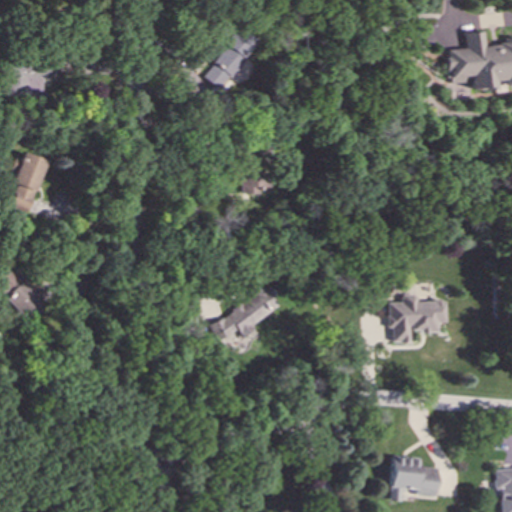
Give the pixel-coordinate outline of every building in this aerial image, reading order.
[(215,89),(255,41),(236,24),(221,42),(224,45),(199,75),(215,89)] [(511,37),(500,38),(500,43),(480,45),(479,31),(460,32),(461,47),(442,49),(445,83),(468,81),(469,90),(493,88),(492,80),(500,80),(501,84),(511,83),(511,37)] [(3,61),(3,91),(38,91),(38,82),(45,82),(45,76),(53,76),(53,60),(3,61)] [(43,305),(6,266),(0,271),(0,297),(1,296),(26,322),(43,305)] [(214,341),(234,329),(239,337),(253,327),(250,322),(277,304),(265,287),(264,288),(255,275),(244,283),(252,295),(205,326),(214,341)] [(385,301),(385,327),(389,327),(389,342),(407,342),(407,331),(434,331),(434,322),(442,322),(442,300),(414,300),(414,294),(399,294),(399,301),(385,301)] [(432,496),(433,467),(413,465),(414,457),(388,456),(386,500),(397,500),(398,488),(413,489),(412,494),(432,496)] [(511,511),(511,467),(492,468),(492,489),(498,489),(498,511),(511,511)]
